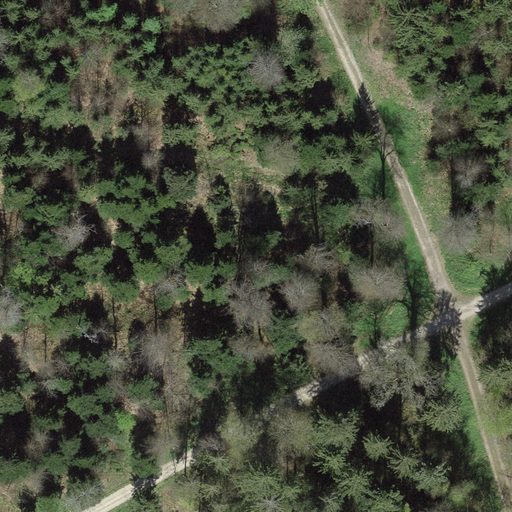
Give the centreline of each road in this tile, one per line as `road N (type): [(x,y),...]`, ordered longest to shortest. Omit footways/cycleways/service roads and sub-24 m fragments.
road 1 (track): [(507,511),(430,261),(316,0)]
road 2 (track): [(93,511),(511,283)]
